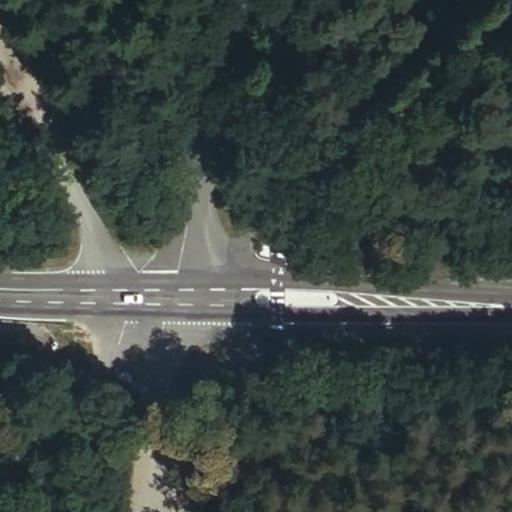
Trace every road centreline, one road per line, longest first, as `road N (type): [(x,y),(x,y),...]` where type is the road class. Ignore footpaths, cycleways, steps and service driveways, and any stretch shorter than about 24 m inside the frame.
road 1 (track): [(511,17),(178,301)]
road 2 (primary): [(511,305),(178,301)]
road 3 (secondary): [(178,301),(246,0)]
road 4 (track): [(0,449),(117,342),(125,325),(114,296)]
road 5 (primary): [(178,301),(0,295)]
